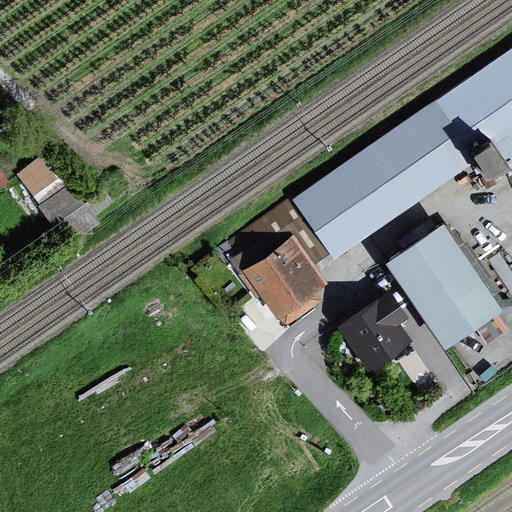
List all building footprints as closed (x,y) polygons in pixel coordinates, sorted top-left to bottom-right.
[(511,46),(293,202),(333,257),(468,161),(486,186),(511,167),(511,46)] [(41,151),(18,169),(36,192),(59,174),(41,151)] [(66,240),(111,206),(88,175),(42,208),(66,240)] [(280,224),(229,261),(282,331),(332,294),(280,224)] [(498,310),(441,225),(383,264),(440,349),(498,310)] [(389,292),(335,328),(366,372),(410,342),(399,325),(408,319),(389,292)]
